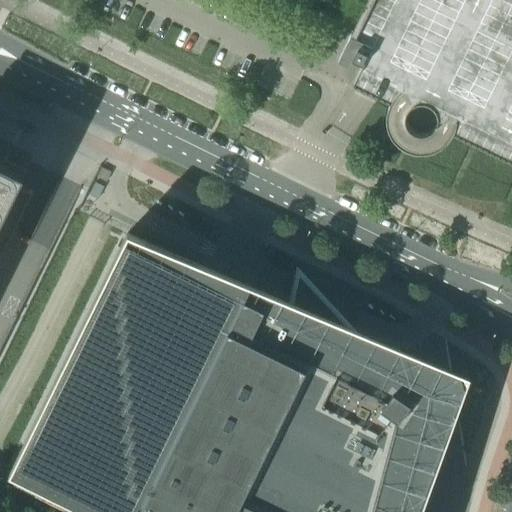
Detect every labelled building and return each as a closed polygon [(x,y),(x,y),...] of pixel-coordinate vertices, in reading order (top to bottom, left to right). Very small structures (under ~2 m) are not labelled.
[(511,0),(369,0),(361,18),(358,29),(340,56),(363,67),(355,82),(381,95),(392,101),(390,108),(389,114),(389,122),(394,136),(404,147),(410,150),(418,152),(425,152),(434,151),(443,145),(448,140),(455,131),(511,159),(511,0)] [(26,170),(0,157),(0,351),(50,250),(30,240),(39,222),(8,207),(26,170)] [(102,168),(97,177),(106,181),(111,173),(102,168)] [(89,195),(98,199),(104,187),(95,183),(89,195)] [(401,511),(421,438),(425,425),(426,421),(426,420),(426,419),(427,416),(435,385),(255,298),(127,235),(12,470),(97,511),(401,511)]
